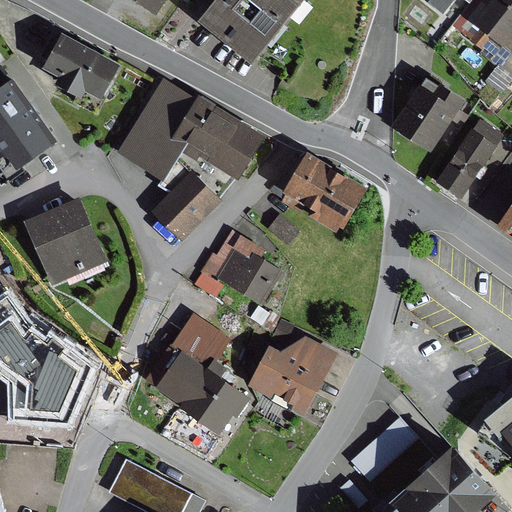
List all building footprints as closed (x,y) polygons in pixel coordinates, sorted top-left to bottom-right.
[(134,0),(156,14),(165,0),(134,0)] [(215,0),(198,22),(252,65),(304,0),(215,0)] [(425,0),(443,14),(454,0),(464,0),(470,4),(473,0),(425,0)] [(511,0),(490,0),(472,23),(480,29),(470,41),(482,50),(480,52),(498,66),(501,68),(511,53),(511,51),(505,46),(511,37),(511,0)] [(121,66),(62,35),(59,41),(48,61),(44,69),(60,78),(56,86),(77,97),(73,103),(98,116),(108,97),(105,95),(121,66)] [(48,61),(59,41),(51,37),(41,57),(48,61)] [(511,37),(505,46),(511,51),(511,53),(501,68),(498,66),(485,82),(502,95),(511,82),(511,37)] [(238,182),(266,137),(198,95),(196,99),(163,79),(117,153),(161,182),(158,187),(169,194),(191,171),(220,199),(236,180),(238,182)] [(439,87),(426,79),(422,86),(420,84),(391,127),(431,153),(465,101),(441,85),(439,87)] [(57,143),(13,80),(0,89),(0,160),(14,180),(26,172),(22,167),(57,143)] [(505,136),(480,119),(437,182),(462,199),(505,136)] [(304,158),(284,193),(306,206),(314,211),(310,217),(337,233),(340,227),(344,230),(368,189),(307,153),(304,158)] [(284,193),(304,158),(303,157),(300,158),(298,160),(296,161),(270,190),(283,199),(281,202),(300,214),(306,206),(284,193)] [(151,212),(182,242),(222,201),(220,199),(191,171),(169,194),(151,212)] [(81,197),(24,221),(51,286),(108,262),(81,197)] [(511,206),(497,227),(511,237),(511,206)] [(302,231),(280,214),(268,230),(289,247),(302,231)] [(218,279),(262,306),(283,272),(262,259),(267,250),(232,229),(217,255),(214,253),(201,273),(203,273),(196,284),(216,297),(223,286),(216,282),(218,279)] [(14,309),(0,326),(0,389),(55,432),(90,388),(48,355),(53,348),(24,325),(28,320),(14,309)] [(193,312),(146,382),(181,406),(179,409),(219,436),(233,416),(238,419),(252,398),(222,378),(229,369),(219,362),(234,340),(193,312)] [(295,326),(281,320),(272,339),(286,345),(295,326)] [(248,387),(306,417),(339,354),(306,337),(280,353),(270,347),(248,387)] [(468,432),(482,449),(499,436),(511,451),(511,418),(507,422),(496,409),(468,432)] [(371,483),(420,438),(400,417),(351,461),(371,483)] [(453,447),(380,511),(480,511),(499,497),(453,447)] [(126,459),(109,493),(151,511),(183,511),(193,494),(126,459)] [(201,511),(207,502),(193,494),(183,511),(201,511)]
